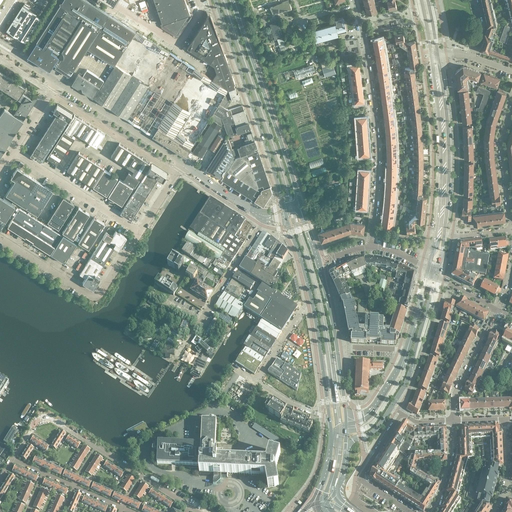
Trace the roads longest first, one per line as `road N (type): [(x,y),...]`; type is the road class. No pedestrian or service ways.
road 1 (residential): [(353,0),(376,135),(370,246)]
road 2 (secondary): [(215,0),(285,210)]
road 3 (secondary): [(299,205),(231,0)]
road 4 (tertiary): [(432,58),(442,172),(429,271)]
road 5 (secondary): [(344,409),(330,312),(299,205)]
road 6 (tertiary): [(443,238),(448,132),(438,57)]
road 7 (unclassified): [(175,360),(265,216)]
road 8 (unclassified): [(48,94),(175,174)]
road 9 (unclassified): [(138,232),(12,151)]
road 10 (unclassified): [(182,163),(57,81)]
road 11 (tertiary): [(390,407),(436,275)]
road 12 (residential): [(409,511),(360,480),(401,414)]
road 13 (secondary): [(310,293),(329,421)]
road 14 (residential): [(453,420),(453,399),(496,309)]
